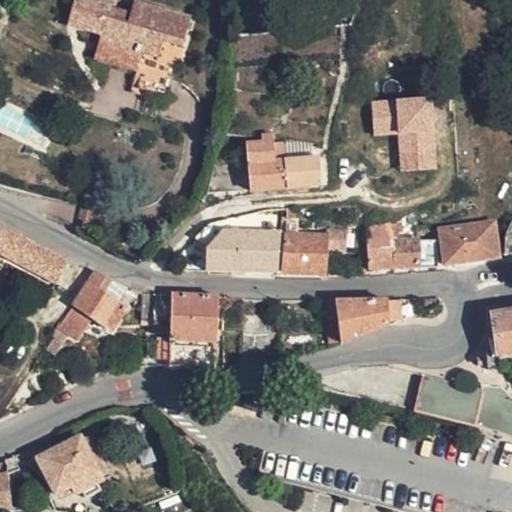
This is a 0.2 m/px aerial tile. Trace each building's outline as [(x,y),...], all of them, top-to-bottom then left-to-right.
[(106,15),(109,6),(91,0),(71,0),(64,25),(96,35),(90,60),(129,72),(135,56),(150,61),(157,42),(178,49),(188,18),(135,0),(128,0),(125,11),(122,20),(106,15)] [(125,11),(109,6),(106,15),(122,20),(125,11)] [(425,95),(367,98),(369,131),(394,129),(396,147),(428,145),(425,95)] [(496,256),(511,257),(511,112),(504,116),(499,118),(511,161),(511,223),(504,223),(498,234),(496,256)] [(257,142),(258,146),(258,150),(240,153),(242,169),(245,198),(283,194),(280,168),(270,168),(267,147),(267,142),(257,142)] [(428,145),(396,147),(397,164),(430,162),(428,145)] [(313,163),(280,168),(283,194),(316,191),(313,163)] [(199,202),(216,201),(245,198),(242,169),(212,168),(199,202)] [(287,212),(277,212),(276,232),(283,232),(283,221),(287,221),(287,212)] [(360,272),(387,270),(386,243),(409,243),(410,235),(409,221),(358,229),(360,272)] [(431,231),(436,266),(490,259),(486,225),(468,227),(468,224),(458,224),(458,228),(431,231)] [(317,232),(317,240),(316,254),(338,255),(338,232),(317,232)] [(45,257),(0,233),(0,261),(4,264),(50,289),(63,266),(45,257)] [(200,254),(200,276),(235,276),(235,266),(245,266),(245,276),(272,276),(274,236),(215,236),(200,254)] [(316,254),(317,240),(277,238),(276,276),(316,278),(316,254)] [(410,270),(429,269),(427,242),(409,243),(410,270)] [(386,243),(387,270),(410,270),(409,243),(386,243)] [(63,297),(77,272),(63,266),(50,289),(63,297)] [(235,266),(235,276),(245,276),(245,266),(235,266)] [(88,324),(93,327),(97,330),(100,326),(112,308),(98,299),(106,286),(88,278),(67,310),(69,311),(56,332),(55,334),(73,347),(85,329),(88,324)] [(98,299),(112,308),(122,294),(106,286),(98,299)] [(135,319),(136,318),(146,316),(147,297),(135,297),(135,319)] [(165,298),(164,333),(185,334),(188,299),(165,298)] [(208,336),(210,300),(188,299),(185,334),(208,336)] [(379,303),(382,327),(410,317),(408,302),(379,303)] [(331,320),(335,346),(382,327),(379,303),(329,304),(331,320)] [(322,322),(331,320),(329,304),(319,304),(322,322)] [(108,337),(117,322),(122,315),(112,308),(100,326),(97,330),(108,337)] [(511,312),(484,317),(488,357),(511,353),(511,312)] [(261,318),(234,318),(234,354),(261,354),(261,318)] [(162,369),(207,372),(208,345),(158,342),(158,349),(162,349),(162,369)] [(473,392),(414,376),(405,409),(463,425),(511,439),(511,398),(511,397),(489,377),(472,386),(473,392)] [(75,439),(32,461),(51,497),(66,489),(70,496),(76,493),(79,498),(82,499),(94,493),(94,490),(92,485),(97,482),(75,439)] [(0,462),(0,506),(9,506),(3,461),(0,462)]
